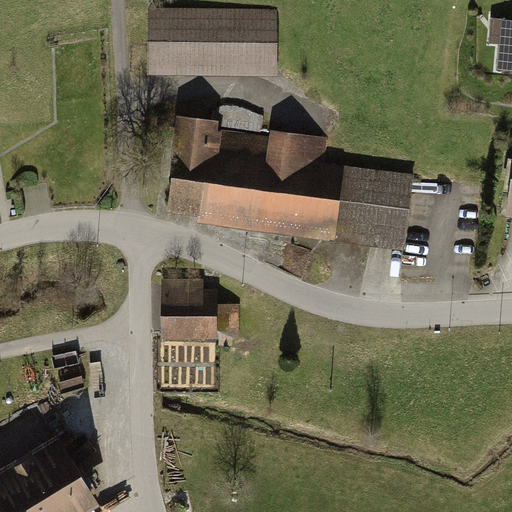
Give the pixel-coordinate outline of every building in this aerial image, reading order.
[(147,9),(145,74),(272,78),(273,12),(147,9)] [(511,22),(481,20),(479,46),(494,47),(492,73),(511,74),(511,22)] [(174,118),(161,216),(402,249),(413,173),(323,161),(326,141),(270,133),(269,138),(220,131),(221,124),(174,118)] [(498,215),(511,217),(511,141),(510,141),(498,215)] [(218,291),(164,290),(163,340),(217,341),(217,324),(240,324),(241,303),(217,303),(218,291)] [(0,511),(90,511),(100,506),(57,436),(0,470),(0,511)]
